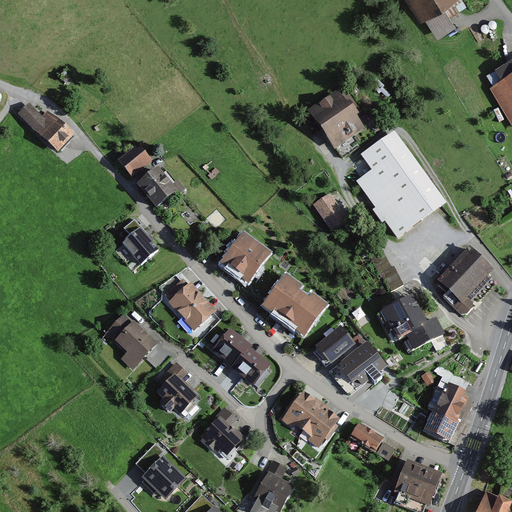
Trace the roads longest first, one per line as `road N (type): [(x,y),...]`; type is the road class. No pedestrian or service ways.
road 1 (residential): [(0,83),(50,107),(95,148),(226,304),(320,389),(398,441),(464,472)]
road 2 (unknown): [(295,368),(263,418),(263,432),(133,315)]
road 3 (track): [(227,0),(258,70),(311,142)]
road 4 (secondary): [(511,324),(464,472)]
